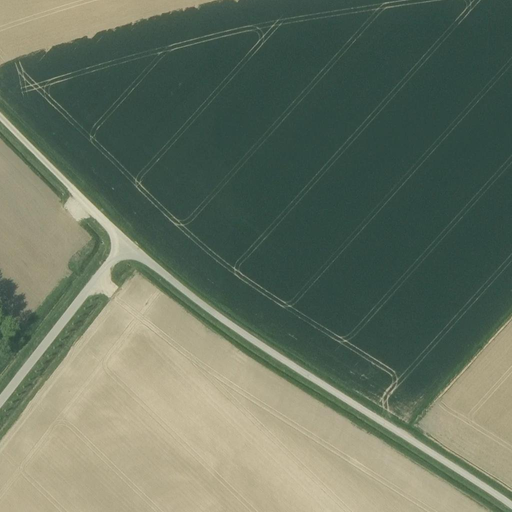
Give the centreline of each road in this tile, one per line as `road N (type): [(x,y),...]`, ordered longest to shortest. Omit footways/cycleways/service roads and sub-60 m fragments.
road 1 (unclassified): [(511,504),(275,357),(126,242)]
road 2 (unclassified): [(126,242),(0,401)]
road 3 (unclassified): [(126,242),(0,118)]
